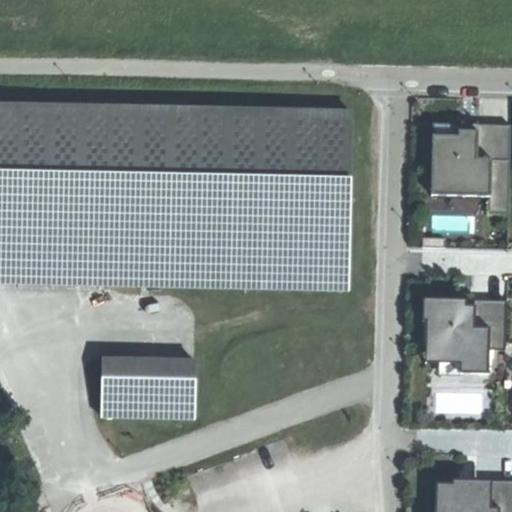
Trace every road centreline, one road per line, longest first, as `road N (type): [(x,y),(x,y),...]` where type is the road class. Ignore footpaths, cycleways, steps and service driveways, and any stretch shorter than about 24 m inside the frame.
road 1 (unclassified): [(0,64),(396,79)]
road 2 (residential): [(396,79),(392,265)]
road 3 (residential): [(392,265),(389,444)]
road 4 (residential): [(389,444),(511,446)]
road 5 (residential): [(392,265),(511,265)]
